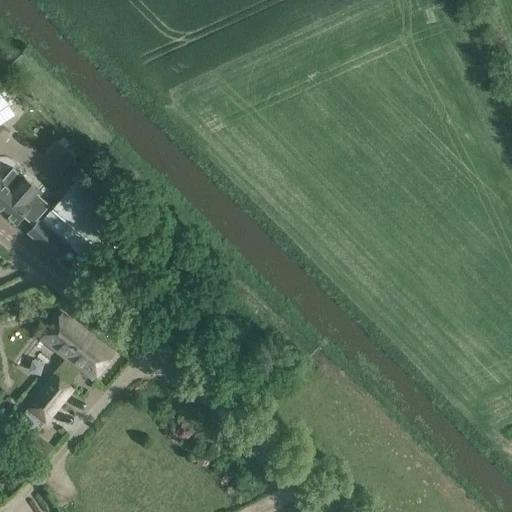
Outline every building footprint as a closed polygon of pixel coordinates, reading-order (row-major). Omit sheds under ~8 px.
[(0,95),(0,112),(17,102),(10,90),(0,95)] [(39,219),(69,245),(84,258),(131,203),(90,161),(39,219)] [(2,179),(0,177),(0,207),(16,222),(23,215),(32,224),(49,204),(36,192),(39,189),(22,175),(12,167),(2,179)] [(69,245),(39,219),(28,232),(58,258),(69,245)] [(69,358),(51,378),(47,375),(24,402),(45,420),(72,387),(65,381),(78,365),(92,377),(113,353),(76,324),(62,313),(43,338),(69,358)] [(28,427),(19,438),(42,456),(51,445),(28,427)]
